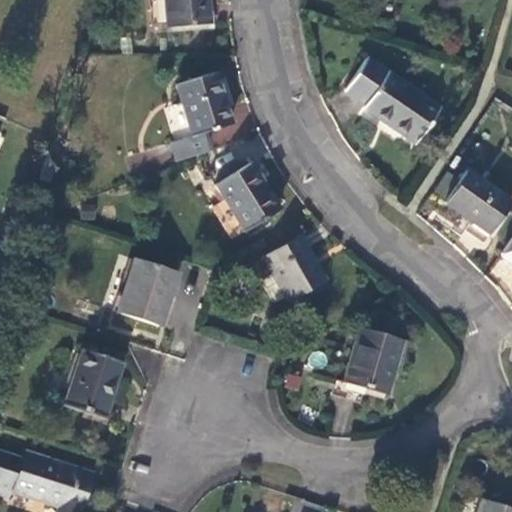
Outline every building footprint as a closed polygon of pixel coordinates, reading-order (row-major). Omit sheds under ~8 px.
[(203,0),(160,0),(163,29),(206,25),(203,0)] [(442,112),(369,60),(348,90),(369,104),(365,109),(418,146),(442,112)] [(158,148),(163,164),(201,152),(196,135),(227,125),(212,74),(175,85),(181,105),(162,111),(172,144),(158,148)] [(277,213),(247,167),(216,188),(246,234),(277,213)] [(443,201),(459,176),(447,168),(431,194),(443,201)] [(511,209),(511,205),(472,175),(447,207),(489,240),(511,209)] [(327,284),(303,239),(268,258),(277,276),(266,281),(279,305),(290,299),(291,303),(327,284)] [(511,247),(503,260),(511,266),(511,247)] [(152,317),(168,267),(128,254),(112,304),(152,317)] [(382,392),(399,340),(358,326),(341,378),(382,392)] [(117,355),(79,342),(60,397),(94,409),(105,376),(109,377),(117,355)] [(71,511),(87,464),(19,442),(15,456),(0,451),(0,490),(4,491),(8,479),(54,494),(49,511),(71,511)] [(511,511),(511,504),(482,494),(475,511),(511,511)]
